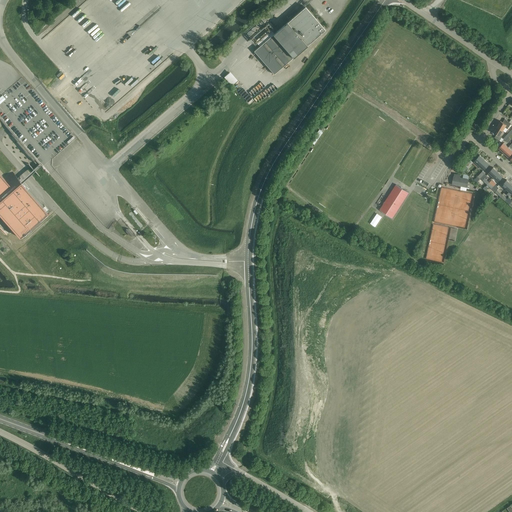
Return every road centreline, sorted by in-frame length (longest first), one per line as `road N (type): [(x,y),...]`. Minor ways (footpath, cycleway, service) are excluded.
road 1 (tertiary): [(228,439),(252,355),(247,230),(260,176),(384,0)]
road 2 (unknown): [(147,260),(107,238),(11,115)]
road 3 (unknown): [(103,180),(75,114),(10,52),(0,24)]
road 4 (unknown): [(147,260),(108,254),(0,148)]
road 5 (unknown): [(319,0),(327,34),(278,88),(261,90),(231,55)]
road 6 (unclassified): [(145,511),(0,430)]
road 7 (unknown): [(181,38),(98,102),(85,92),(71,53)]
road 8 (primary): [(149,472),(0,419)]
road 9 (unknown): [(108,167),(212,79)]
